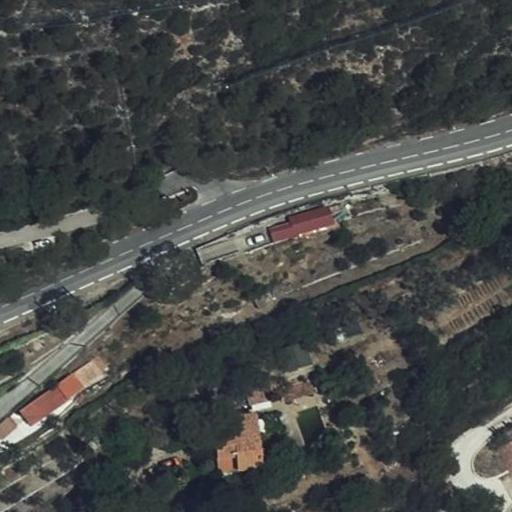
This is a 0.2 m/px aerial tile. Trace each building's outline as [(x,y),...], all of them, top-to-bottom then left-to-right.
[(290,234),(332,223),(327,206),(289,216),(290,222),(269,227),(273,241),(290,236),(290,234)] [(304,341),(276,350),(283,372),(311,363),(304,341)] [(97,360),(106,372),(114,367),(105,354),(97,360)] [(74,394),(106,372),(97,360),(77,373),(78,375),(43,398),(53,412),(76,397),(74,394)] [(271,402),(268,388),(236,394),(240,411),(264,407),(264,404),(271,402)] [(37,423),(53,412),(43,398),(28,409),(37,423)] [(262,470),(259,414),(213,418),(216,473),(262,470)] [(0,430),(6,438),(21,425),(13,416),(0,426),(0,430)] [(511,465),(511,440),(502,446),(511,465)]
